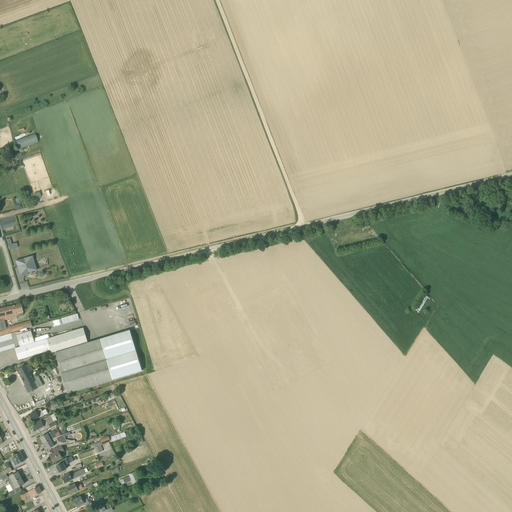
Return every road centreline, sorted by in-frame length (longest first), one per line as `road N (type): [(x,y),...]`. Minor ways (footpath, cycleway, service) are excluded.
road 1 (unclassified): [(0,300),(511,174)]
road 2 (track): [(303,226),(216,0)]
road 3 (secondary): [(60,511),(0,397)]
